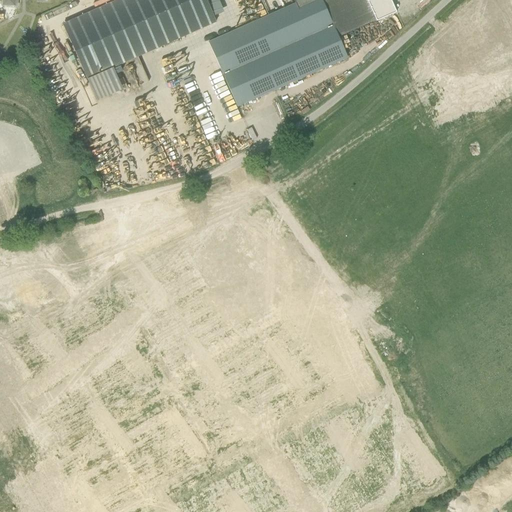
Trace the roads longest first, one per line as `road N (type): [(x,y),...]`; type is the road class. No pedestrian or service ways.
road 1 (residential): [(0,237),(38,219),(179,184),(275,142),(354,86),(446,0)]
road 2 (unknown): [(69,0),(39,18),(37,37),(67,102),(86,115),(110,113),(112,103),(147,80),(151,61),(222,24),(227,0)]
